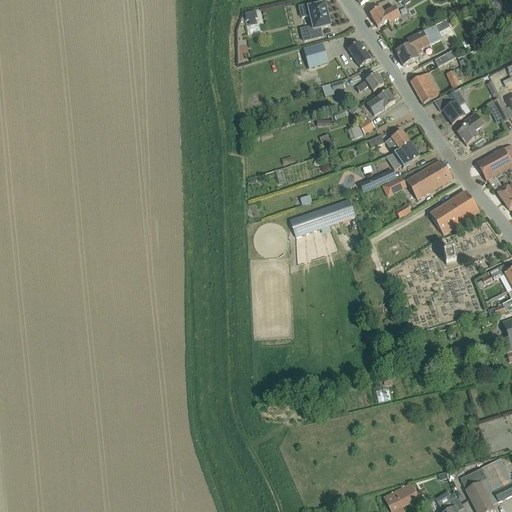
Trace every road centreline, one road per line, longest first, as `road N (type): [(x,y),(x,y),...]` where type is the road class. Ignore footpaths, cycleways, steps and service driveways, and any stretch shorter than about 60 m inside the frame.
road 1 (track): [(281,511),(240,427),(231,386),(223,130),(211,56),(216,0)]
road 2 (unclassified): [(460,166),(343,0)]
